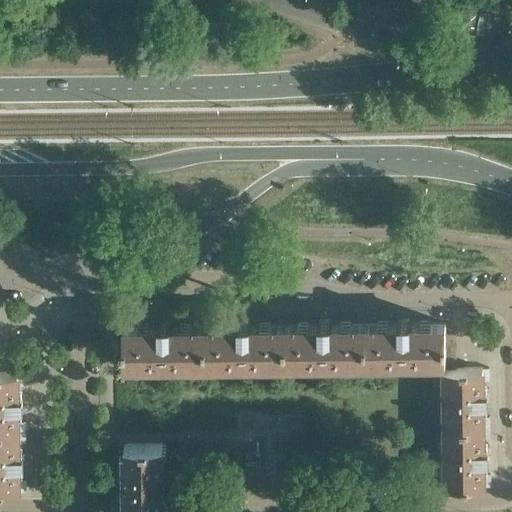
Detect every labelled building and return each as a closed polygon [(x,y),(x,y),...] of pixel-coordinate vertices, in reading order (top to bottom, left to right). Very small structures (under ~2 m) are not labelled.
[(476,33),(480,10),(462,7),(458,30),(476,33)] [(365,359),(364,323),(330,323),(330,319),(318,320),(319,324),(284,324),(285,360),(365,359)] [(444,342),(444,333),(445,333),(445,322),(410,323),(410,319),(398,319),(399,323),(364,323),(365,359),(444,358),(444,350),(444,342)] [(285,360),(284,324),(250,324),(250,320),(239,320),(239,324),(204,325),(205,360),(285,360)] [(205,360),(204,325),(170,325),(170,321),(159,321),(159,325),(123,326),(124,361),(205,360)] [(456,342),(456,333),(445,333),(444,333),(444,342),(456,342)] [(456,350),(456,342),(444,342),(444,350),(456,350)] [(456,359),(456,350),(444,350),(444,358),(444,359),(456,359)] [(456,368),(456,359),(444,359),(444,368),(456,368)] [(487,403),(487,392),(483,392),(482,379),(489,379),(489,367),(456,368),(444,368),(445,427),(490,426),(490,416),(483,416),(483,403),(487,403)] [(23,408),(22,397),(18,397),(18,384),(24,384),(24,372),(0,372),(0,431),(25,431),(25,421),(18,421),(18,408),(23,408)] [(488,461),(488,449),(483,449),(483,437),(490,436),(490,426),(445,427),(445,485),(490,485),(490,473),(483,473),(483,461),(488,461)] [(23,466),(23,454),(18,454),(18,442),(25,441),(25,431),(0,431),(0,489),(26,490),(25,478),(19,478),(19,466),(23,466)] [(163,506),(163,441),(125,442),(125,507),(163,506)]
